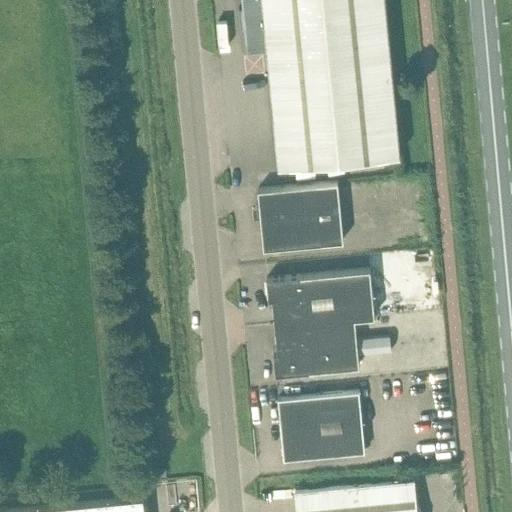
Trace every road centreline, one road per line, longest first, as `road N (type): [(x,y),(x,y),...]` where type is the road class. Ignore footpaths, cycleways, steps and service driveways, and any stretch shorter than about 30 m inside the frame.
road 1 (unclassified): [(229,511),(182,0)]
road 2 (tertiary): [(511,328),(481,0)]
